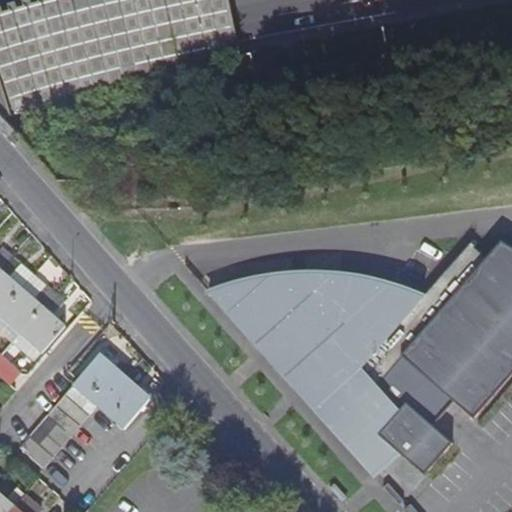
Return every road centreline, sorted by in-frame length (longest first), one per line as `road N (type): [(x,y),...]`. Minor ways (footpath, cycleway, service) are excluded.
road 1 (unclassified): [(315,511),(0,155)]
road 2 (motorway): [(0,63),(292,0)]
